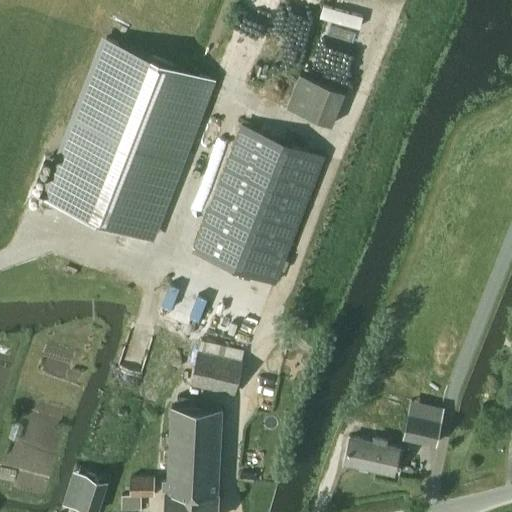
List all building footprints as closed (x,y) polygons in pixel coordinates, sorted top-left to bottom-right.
[(43,194),(148,234),(208,78),(103,37),(43,194)] [(193,249),(275,280),(324,156),(242,124),(193,249)] [(191,382),(234,392),(241,359),(198,349),(191,382)] [(376,435),(396,439),(404,404),(383,400),(376,435)] [(216,511),(218,491),(222,406),(171,403),(167,472),(184,473),(183,483),(189,483),(189,489),(184,489),(184,498),(198,499),(197,507),(194,506),(193,511),(216,511)] [(403,436),(435,443),(440,419),(408,412),(403,436)] [(399,446),(384,442),(385,437),(374,435),(373,440),(349,435),(344,461),(393,471),(399,446)] [(164,511),(193,511),(194,506),(197,507),(198,499),(184,498),(184,489),(189,489),(189,483),(183,483),(184,473),(167,472),(167,478),(162,477),(162,488),(166,488),(164,511)] [(76,505),(97,511),(107,479),(85,473),(76,505)] [(130,474),(130,492),(121,493),(122,508),(141,507),(141,494),(154,494),(154,475),(130,474)]
